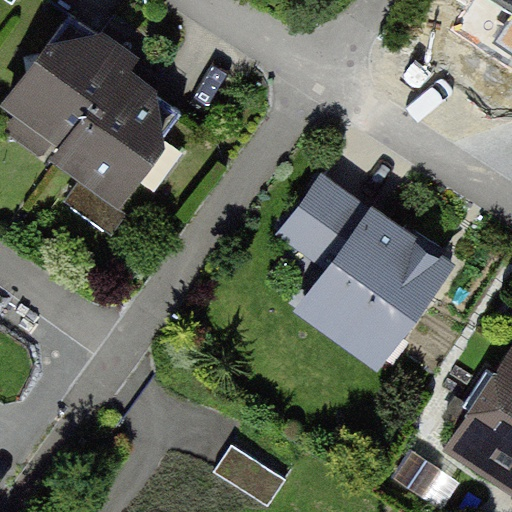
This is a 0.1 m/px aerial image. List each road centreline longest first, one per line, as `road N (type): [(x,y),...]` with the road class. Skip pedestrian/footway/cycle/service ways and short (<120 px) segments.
road 1 (residential): [(317,84),(71,419)]
road 2 (residential): [(317,84),(511,211)]
road 3 (residential): [(187,0),(317,84)]
